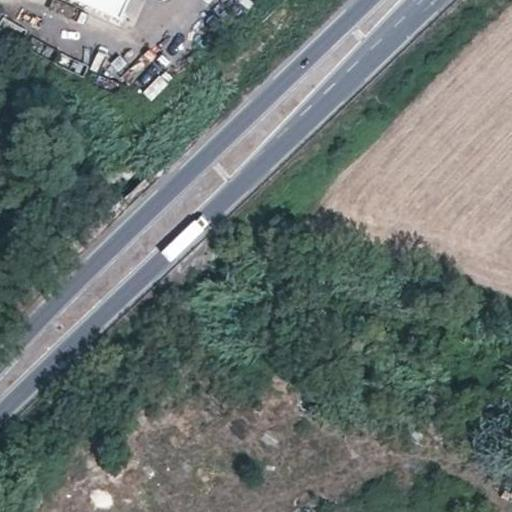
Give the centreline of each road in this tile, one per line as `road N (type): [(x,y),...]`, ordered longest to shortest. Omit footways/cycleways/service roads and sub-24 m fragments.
road 1 (primary): [(0,414),(427,0)]
road 2 (primary): [(366,0),(0,363)]
